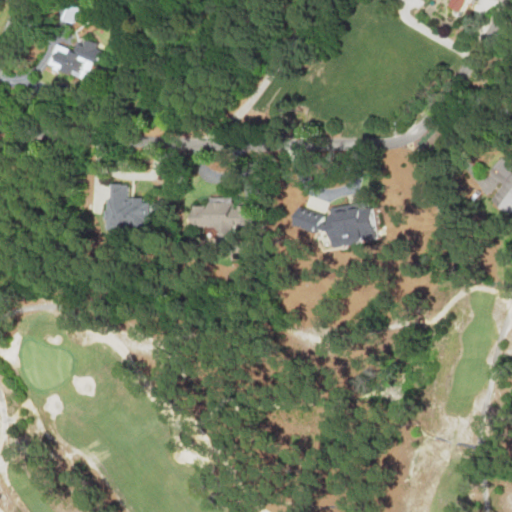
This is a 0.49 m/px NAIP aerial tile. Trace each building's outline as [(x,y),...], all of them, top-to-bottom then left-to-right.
[(474,0),(455,0),(453,4),(468,12),(474,0)] [(61,43),(52,64),(88,79),(95,60),(104,63),(109,51),(100,47),(102,42),(89,37),(83,52),(61,43)] [(494,199),(511,211),(511,167),(499,160),(491,173),(505,182),(494,199)] [(154,229),(154,199),(130,198),(130,183),(110,183),(110,223),(124,223),(124,229),(154,229)] [(238,225),(258,225),(258,207),(237,207),(237,197),(213,196),(213,205),(197,205),(197,225),(222,226),(222,239),(238,239),(238,225)] [(332,207),(338,248),(383,240),(377,200),(332,207)] [(330,215),(302,207),(297,224),(325,232),(330,215)]
